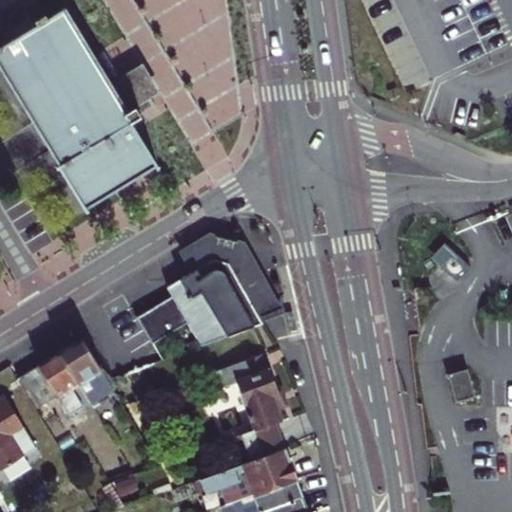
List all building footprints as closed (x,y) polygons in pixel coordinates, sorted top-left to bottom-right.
[(61,7),(0,44),(0,67),(84,207),(156,163),(128,118),(153,103),(133,68),(107,84),(61,7)] [(141,63),(133,68),(153,103),(162,98),(141,63)] [(187,318),(190,323),(203,345),(263,323),(246,293),(228,263),(213,259),(168,287),(172,296),(173,297),(178,304),(176,307),(176,310),(176,313),(177,315),(179,317),(182,319),(184,319),(187,318)] [(153,346),(190,323),(187,318),(184,319),(182,319),(179,317),(177,315),(176,313),(176,310),(176,307),(178,304),(173,297),(137,319),(153,346)] [(112,389),(108,381),(83,340),(72,346),(61,353),(91,401),(91,402),(112,389)] [(40,366),(19,379),(37,408),(58,395),(72,419),(78,415),(75,410),(91,401),(61,353),(40,366)] [(219,372),(225,387),(237,382),(254,430),(243,434),(252,460),(286,447),(277,422),(283,420),(281,413),(278,406),(275,397),(280,395),(266,355),(219,372)] [(468,369),(448,375),(456,402),(476,397),(468,369)] [(219,372),(205,377),(210,392),(225,387),(219,372)] [(275,397),(278,406),(284,404),(280,395),(275,397)] [(0,400),(0,468),(10,463),(24,455),(10,433),(23,425),(5,397),(0,400)] [(252,460),(243,434),(238,436),(247,461),(252,460)] [(229,503),(297,479),(291,463),(286,447),(252,460),(247,461),(202,478),(207,491),(223,485),(229,503)] [(140,489),(136,477),(116,484),(120,496),(140,489)] [(299,487),(297,479),(229,503),(219,507),(220,511),(255,511),(302,495),(299,487)] [(170,482),(161,485),(164,492),(173,489),(170,482)] [(164,492),(161,485),(155,488),(157,495),(164,492)] [(255,511),(308,511),(306,504),(302,495),(255,511)]
